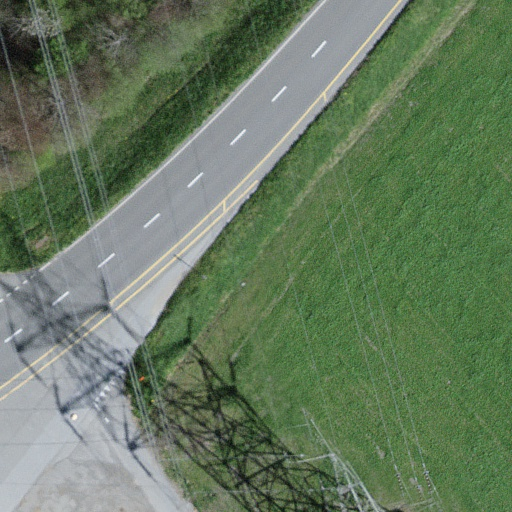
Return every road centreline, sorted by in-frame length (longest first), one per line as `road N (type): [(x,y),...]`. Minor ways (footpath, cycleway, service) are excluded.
road 1 (tertiary): [(361,0),(188,186),(14,334)]
road 2 (unclassified): [(172,511),(14,334)]
